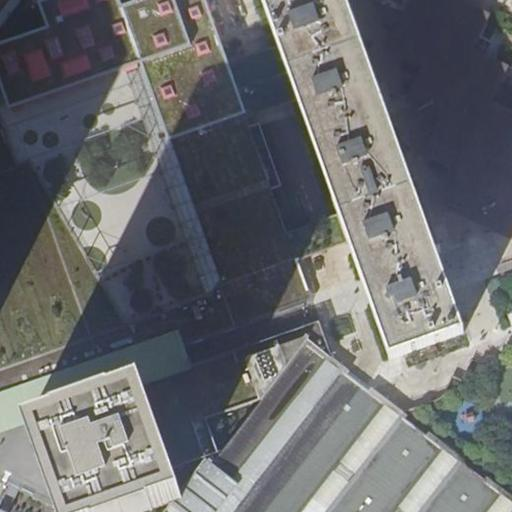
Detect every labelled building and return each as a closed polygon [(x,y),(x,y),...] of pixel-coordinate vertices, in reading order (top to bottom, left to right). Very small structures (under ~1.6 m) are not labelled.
[(0,0),(0,29),(22,0),(0,0)] [(0,53),(0,99),(139,51),(161,116),(234,90),(202,0),(38,0),(51,36),(0,53)] [(261,0),(390,360),(465,334),(345,0),(261,0)] [(466,180),(456,202),(508,228),(511,218),(511,164),(496,157),(511,124),(511,121),(478,107),(493,73),(459,54),(476,19),(434,0),(423,0),(413,22),(402,47),(437,63),(431,75),(420,98),(456,115),(449,129),(438,152),(472,166),(466,180)] [(139,51),(0,99),(0,511),(20,511),(37,506),(38,511),(49,511),(56,510),(56,511),(150,511),(153,511),(152,510),(182,500),(172,470),(218,453),(207,420),(262,400),(240,338),(237,330),(220,283),(161,116),(139,51)] [(305,345),(262,400),(176,511),(511,511),(511,504),(396,415),(305,345)]
